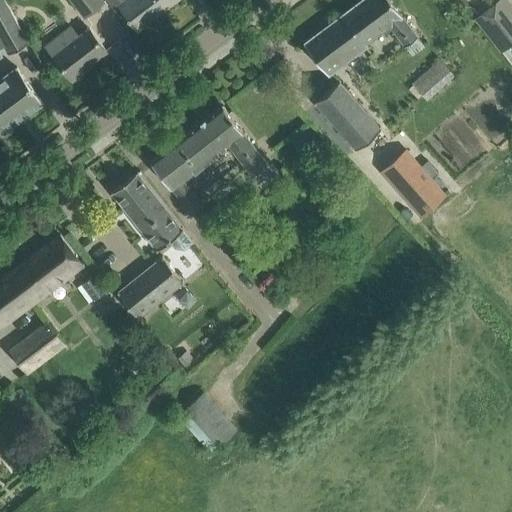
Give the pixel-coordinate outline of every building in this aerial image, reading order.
[(0,0),(0,36),(9,53),(29,42),(5,0),(0,0)] [(104,1),(102,0),(72,0),(85,16),(104,1)] [(129,0),(121,6),(138,29),(175,0),(129,0)] [(419,36),(391,0),(360,0),(304,43),(330,77),(357,56),(355,53),(390,26),(405,46),(419,36)] [(511,43),(511,7),(506,0),(502,0),(478,20),(503,51),(511,43)] [(54,56),(72,79),(86,68),(85,66),(106,50),(90,28),(79,36),(71,26),(46,45),(54,55),(54,56)] [(441,58),(413,83),(426,98),(454,73),(441,58)] [(0,79),(0,134),(0,135),(44,102),(17,67),(0,79)] [(339,79),(314,101),(356,148),(380,126),(339,79)] [(223,105),(151,160),(173,188),(229,144),(253,175),(254,174),(262,185),(277,173),(269,163),(223,105)] [(406,149),(386,166),(403,185),(416,200),(426,211),(446,194),(431,177),(421,166),(406,149)] [(428,160),(421,166),(431,177),(438,171),(428,160)] [(136,172),(113,190),(111,191),(156,249),(168,240),(175,249),(185,250),(195,242),(138,171),(138,170),(136,172)] [(187,183),(176,191),(193,210),(204,202),(187,183)] [(314,221),(301,203),(283,217),(297,234),(314,221)] [(0,326),(83,264),(60,234),(0,279),(0,326)] [(164,255),(117,292),(137,318),(184,282),(164,255)] [(82,283),(91,300),(103,293),(94,277),(82,283)] [(155,336),(165,327),(166,319),(161,313),(153,313),(147,317),(146,325),(155,336)] [(48,321),(10,348),(26,370),(64,342),(48,321)] [(202,394),(183,410),(217,448),(236,432),(202,394)]
